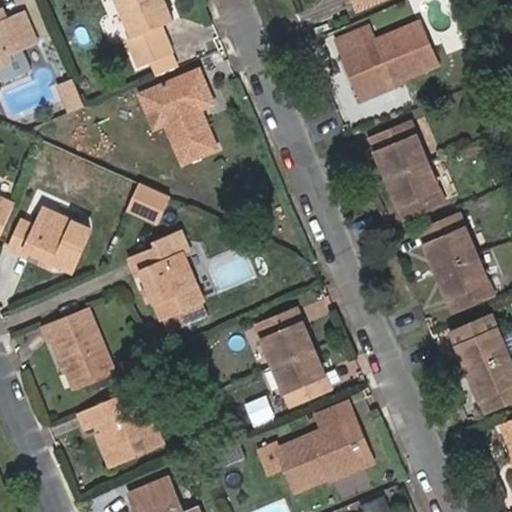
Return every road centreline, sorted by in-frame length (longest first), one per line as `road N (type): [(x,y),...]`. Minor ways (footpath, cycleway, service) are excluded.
road 1 (residential): [(239,0),(458,511)]
road 2 (residential): [(56,511),(0,376)]
